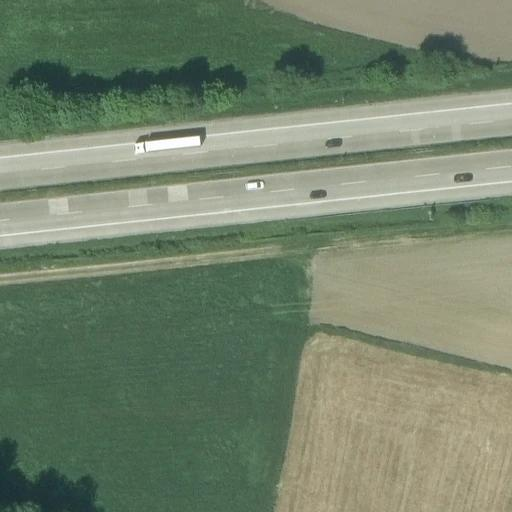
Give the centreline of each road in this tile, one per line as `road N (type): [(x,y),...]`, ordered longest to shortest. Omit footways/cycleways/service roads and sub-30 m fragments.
road 1 (motorway): [(511,122),(0,176)]
road 2 (motorway): [(0,223),(511,169)]
road 3 (track): [(511,228),(0,281)]
